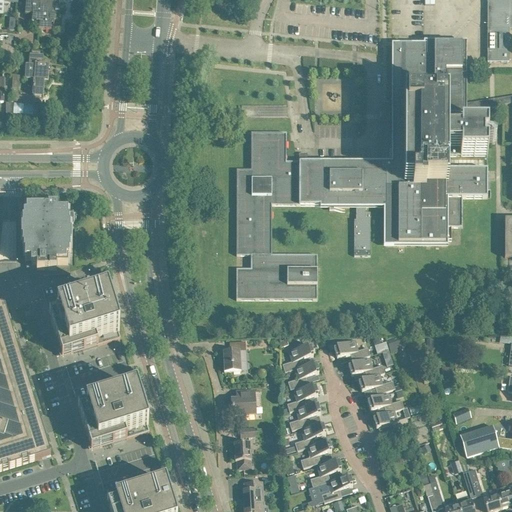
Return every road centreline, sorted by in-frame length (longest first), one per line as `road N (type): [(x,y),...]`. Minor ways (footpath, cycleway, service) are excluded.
road 1 (secondary): [(116,192),(127,284),(197,511)]
road 2 (secondary): [(213,511),(153,303),(148,193)]
road 3 (unclassified): [(295,56),(306,138),(314,144),(368,140),(369,72)]
road 4 (residential): [(8,272),(35,303),(83,464)]
road 5 (unclassified): [(157,42),(295,56)]
